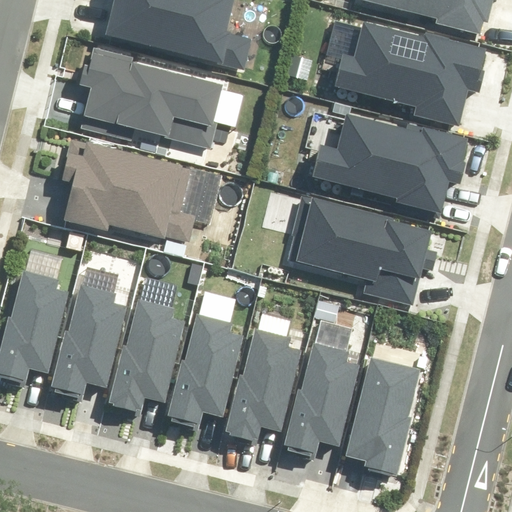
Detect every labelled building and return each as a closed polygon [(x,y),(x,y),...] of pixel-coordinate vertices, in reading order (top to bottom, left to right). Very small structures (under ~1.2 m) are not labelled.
[(8,316),(0,345),(0,370),(26,377),(28,367),(47,372),(69,287),(59,284),(61,275),(26,266),(12,318),(8,316)] [(66,331),(53,384),(84,392),(87,382),(106,387),(128,302),(117,299),(120,290),(84,281),(71,333),(66,331)] [(125,348),(111,400),(142,409),(145,399),(164,403),(186,318),(176,316),(178,307),(143,298),(129,349),(125,348)] [(179,358),(166,410),(197,418),(200,408),(219,413),(241,328),(230,325),(232,317),(197,308),(184,359),(179,358)] [(241,376),(227,429),(259,437),(261,427),(280,432),(302,347),(292,344),(294,335),(259,326),(246,378),(241,376)] [(299,387),(285,439),(317,448),(319,438),(338,442),(360,357),(350,355),(352,346),(317,337),(303,388),(299,387)] [(366,462),(397,470),(411,418),(406,417),(419,366),(372,354),(347,453),(367,458),(366,462)]
